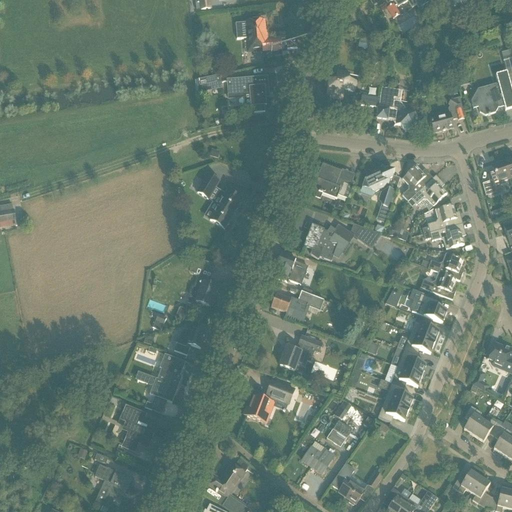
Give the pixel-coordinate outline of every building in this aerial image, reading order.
[(199,0),(200,2),(195,2),(196,11),(201,11),(210,10),(209,0),(199,0)] [(384,0),(385,1),(386,0),(388,4),(394,0),(398,8),(408,1),(412,8),(417,5),(420,8),(433,0),(384,0)] [(408,3),(399,9),(402,14),(412,9),(408,3)] [(393,5),(386,9),(389,14),(396,9),(393,5)] [(245,24),(236,24),(237,41),(246,40),(249,40),(250,50),(263,49),(263,52),(281,50),(280,41),(267,42),(266,36),(265,36),(264,22),(246,23),(245,23),(245,24)] [(511,56),(510,51),(503,53),(505,61),(511,58),(511,56)] [(480,99),(477,104),(478,109),(480,114),(485,117),(488,116),(488,117),(490,116),(495,114),(498,109),(497,108),(504,107),(505,112),(506,112),(511,109),(511,92),(507,73),(495,76),(498,85),(498,86),(499,88),(488,91),(485,96),(485,98),(480,99)] [(349,76),(337,74),(336,81),(327,79),(325,88),(328,88),(327,96),(330,97),(329,100),(342,102),(344,92),(353,94),(356,83),(348,81),(349,76)] [(203,79),(197,81),(198,94),(204,93),(203,88),(221,84),(221,83),(221,84),(220,76),(208,78),(203,79)] [(249,94),(250,108),(252,107),(253,114),(265,113),(264,106),(266,106),(265,93),(269,93),(267,77),(226,81),(227,96),(249,94)] [(377,109),(376,120),(394,122),(396,124),(395,125),(390,129),(391,129),(395,126),(400,126),(405,132),(407,132),(416,125),(417,120),(409,110),(407,110),(406,111),(400,103),(396,103),(397,95),(381,94),(380,99),(379,109),(377,109)] [(379,109),(380,99),(361,97),(360,106),(377,109),(379,109)] [(460,100),(454,101),(451,100),(448,106),(450,107),(448,111),(449,114),(429,120),(433,134),(453,129),(452,123),(465,119),(460,100)] [(211,150),(209,158),(217,160),(219,153),(211,150)] [(511,160),(503,163),(509,180),(511,188),(511,160)] [(503,182),(509,180),(503,163),(491,168),(495,177),(487,179),(488,183),(482,185),(486,196),(500,192),(499,187),(504,186),(503,182)] [(348,200),(354,183),(352,183),(340,178),(342,173),(322,165),(318,176),(320,176),(319,180),(318,180),(313,192),(322,195),(336,200),(338,196),(344,199),(348,200)] [(408,191),(402,197),(408,204),(411,201),(433,180),(427,174),(425,175),(423,173),(422,174),(416,168),(408,174),(402,180),(408,187),(408,191)] [(387,188),(390,181),(392,180),(394,174),(388,171),(386,172),(379,169),(367,175),(360,194),(369,197),(372,197),(375,195),(375,193),(387,188)] [(436,177),(433,180),(411,201),(417,207),(423,201),(427,201),(433,208),(439,202),(447,195),(441,189),(442,188),(440,185),(442,184),(436,177)] [(197,194),(208,201),(215,189),(204,182),(197,194)] [(390,211),(395,193),(389,190),(381,194),(378,200),(381,207),(382,208),(390,211)] [(237,211),(237,210),(243,202),(227,192),(226,195),(220,191),(216,198),(222,202),(210,221),(214,224),(225,231),(230,222),(229,221),(235,211),(237,211)] [(12,205),(0,207),(0,224),(16,221),(13,210),(12,205)] [(422,230),(424,236),(462,225),(460,217),(458,217),(457,214),(455,215),(453,206),(435,211),(437,220),(435,224),(427,226),(428,229),(422,230)] [(350,217),(343,215),(340,222),(347,224),(350,217)] [(465,234),(462,225),(424,236),(425,241),(431,240),(432,243),(440,241),(444,243),(446,251),(464,246),(462,238),(464,238),(463,234),(465,234)] [(511,225),(504,228),(503,228),(510,247),(511,246),(511,225)] [(338,227),(335,231),(331,228),(327,233),(325,236),(322,234),(323,232),(322,231),(312,228),(307,242),(306,241),(306,243),(307,243),(305,248),(313,251),(311,255),(310,255),(310,256),(318,261),(319,259),(331,263),(333,259),(333,257),(336,251),(343,254),(349,246),(350,245),(344,241),(348,235),(352,237),(350,235),(338,227)] [(384,229),(377,227),(374,234),(381,236),(384,229)] [(379,237),(380,236),(363,230),(359,241),(357,241),(367,248),(367,247),(366,247),(370,240),(375,243),(379,237)] [(409,235),(399,231),(396,240),(406,244),(409,235)] [(276,267),(272,279),(287,284),(288,282),(300,287),(307,268),(295,263),(295,261),(280,255),(276,267)] [(463,262),(454,258),(446,255),(442,264),(439,265),(431,262),(428,271),(438,275),(456,281),(455,281),(459,283),(463,274),(461,274),(462,270),(460,270),(463,262)] [(193,264),(190,271),(191,274),(196,275),(199,266),(193,264)] [(192,287),(187,303),(195,306),(196,304),(210,309),(218,289),(209,286),(211,280),(211,279),(199,275),(199,277),(195,288),(192,287)] [(453,289),(455,281),(456,281),(438,275),(435,283),(432,284),(423,281),(420,290),(452,302),(455,293),(453,293),(455,289),(453,289)] [(276,296),(271,309),(283,313),(286,314),(288,309),(304,314),(306,307),(320,312),(324,302),(310,297),(301,293),(297,303),(297,302),(291,300),(291,301),(288,300),(276,296)] [(412,313),(412,314),(442,325),(447,313),(435,309),(438,303),(421,297),(419,303),(416,302),(412,313)] [(390,298),(387,307),(395,310),(395,309),(398,301),(391,298),(390,298)] [(157,316),(152,329),(160,333),(166,319),(157,316)] [(417,318),(410,335),(434,345),(439,333),(428,329),(430,323),(417,318)] [(174,352),(187,357),(190,350),(191,349),(190,349),(191,347),(201,350),(203,343),(205,343),(210,331),(199,327),(198,331),(193,329),(191,333),(189,332),(187,332),(184,332),(183,333),(181,335),(178,345),(176,344),(177,345),(174,352)] [(434,345),(410,335),(404,352),(417,357),(419,352),(430,356),(434,345)] [(280,367),(294,373),(297,366),(304,368),(307,362),(310,363),(312,356),(310,355),(312,352),(318,354),(322,346),(301,338),(298,346),(299,347),(297,351),(292,349),(291,350),(287,349),(280,367)] [(492,366),(501,370),(500,371),(511,375),(511,360),(511,358),(511,357),(511,355),(511,350),(504,347),(503,349),(495,345),(492,352),(491,353),(489,357),(489,359),(488,361),(493,363),(492,366)] [(415,363),(417,357),(404,352),(397,369),(421,378),(426,367),(415,363)] [(156,381),(150,397),(172,405),(182,378),(180,377),(185,364),(165,356),(160,370),(161,371),(158,381),(156,381)] [(421,378),(397,369),(391,386),(404,391),(406,385),(417,389),(421,378)] [(483,383),(486,375),(478,372),(473,386),(486,394),(490,388),(483,383)] [(247,409),(244,417),(265,425),(275,401),(288,406),(293,392),(272,383),(266,397),(268,398),(266,402),(254,397),(253,399),(251,403),(252,403),(249,410),(247,409)] [(404,391),(391,386),(384,403),(408,412),(413,401),(402,396),(404,391)] [(343,402),(334,416),(341,421),(351,407),(343,402)] [(408,412),(384,403),(378,420),(391,425),(393,419),(404,423),(408,412)] [(147,404),(145,410),(152,413),(154,407),(147,404)] [(473,438),(483,423),(478,420),(481,415),(479,414),(471,408),(464,419),(469,423),(463,431),(473,438)] [(157,426),(159,427),(159,426),(144,419),(145,417),(127,410),(123,420),(135,426),(132,433),(131,432),(124,448),(134,452),(137,444),(147,448),(152,436),(155,437),(155,436),(152,435),(157,426)] [(489,435),(494,439),(501,428),(491,421),(488,426),(483,423),(473,438),(483,444),(489,435)] [(352,431),(338,422),(326,439),(340,448),(352,431)] [(503,457),(511,443),(511,441),(508,439),(511,434),(501,428),(494,439),(499,442),(493,451),(503,457)] [(511,443),(503,457),(511,462),(511,443)] [(334,458),(324,452),(321,457),(311,449),(302,463),(322,476),(334,458)] [(97,456),(95,461),(106,466),(108,460),(97,456)] [(252,511),(230,497),(244,475),(247,471),(253,475),(255,473),(248,468),(250,467),(240,461),(235,469),(231,466),(224,476),(226,477),(222,483),(214,478),(208,487),(223,497),(219,503),(232,511),(252,511)] [(345,465),(330,487),(339,493),(338,494),(344,499),(345,498),(347,499),(347,500),(349,502),(348,504),(353,507),(354,506),(355,506),(364,493),(348,481),(354,472),(345,465)] [(127,493),(132,481),(116,474),(116,475),(100,468),(95,479),(105,484),(103,489),(107,492),(100,507),(103,508),(100,511),(110,511),(111,511),(114,506),(114,505),(119,508),(126,493),(127,493)] [(470,495),(480,479),(470,473),(464,482),(459,478),(452,489),(463,496),(465,491),(470,495)] [(375,475),(368,487),(374,491),(382,479),(375,475)] [(490,486),(480,479),(470,495),(475,498),(472,502),(486,511),(491,499),(484,495),(490,486)] [(400,511),(408,501),(393,490),(384,502),(391,507),(387,511),(400,511)] [(508,511),(511,494),(511,493),(501,491),(498,501),(491,499),(486,511),(489,511),(501,511),(502,510),(508,511)] [(414,511),(421,511),(425,506),(432,497),(427,493),(421,503),(418,507),(408,501),(400,511),(414,511),(415,511),(414,511)] [(429,511),(437,500),(432,497),(425,506),(421,511),(429,511)] [(283,502),(288,511),(295,508),(290,498),(283,502)]
